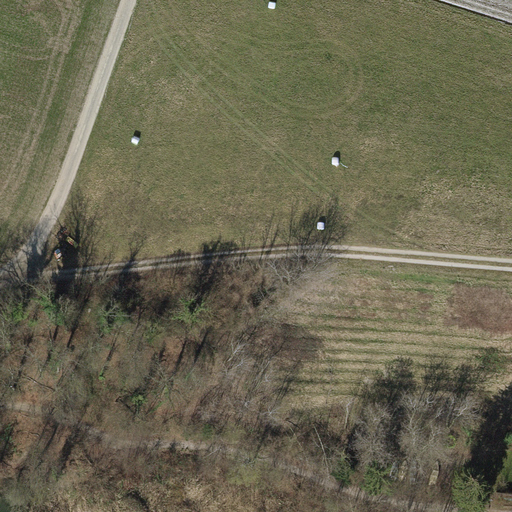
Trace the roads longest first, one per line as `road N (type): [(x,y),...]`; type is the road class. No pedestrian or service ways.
road 1 (track): [(16,267),(58,272),(322,253),(511,265)]
road 2 (track): [(16,267),(58,201),(128,0)]
